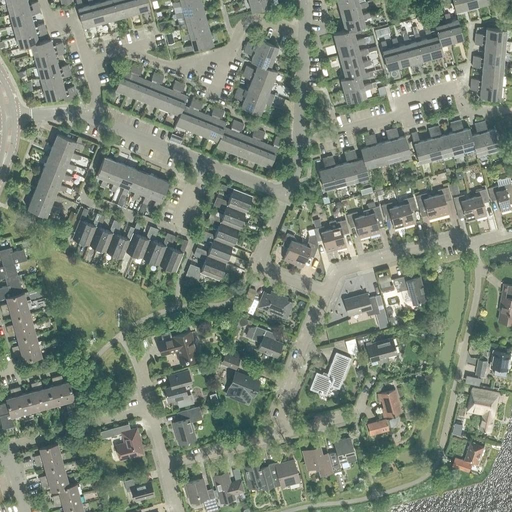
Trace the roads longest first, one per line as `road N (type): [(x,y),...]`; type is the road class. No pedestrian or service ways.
road 1 (residential): [(286,195),(90,117)]
road 2 (residential): [(441,443),(476,296),(471,243)]
road 3 (residential): [(298,138),(404,114),(400,101),(453,86)]
road 4 (residential): [(326,294),(342,270),(441,243),(471,243)]
road 5 (residential): [(326,294),(258,267),(286,195)]
road 6 (residential): [(283,434),(278,416),(289,377),(326,294)]
road 7 (residential): [(112,53),(125,50),(171,68),(229,53),(239,31)]
road 8 (residential): [(165,466),(283,434)]
